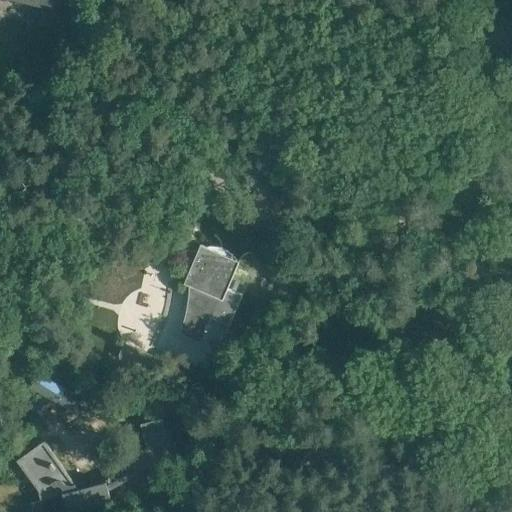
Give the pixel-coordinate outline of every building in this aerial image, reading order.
[(16,0),(55,10),(57,0),(16,0)] [(495,43),(511,54),(511,20),(503,15),(492,32),(499,37),(495,43)] [(190,294),(186,314),(185,319),(184,324),(181,329),(180,333),(202,342),(207,331),(208,332),(211,325),(210,325),(213,317),(232,324),(245,293),(230,287),(240,261),(202,245),(196,259),(188,260),(189,264),(190,268),(190,273),(190,279),(190,286),(190,290),(190,294)] [(160,358),(124,343),(122,349),(120,356),(123,367),(129,373),(136,376),(145,376),(152,372),(156,368),(160,358)] [(82,398),(40,372),(31,388),(73,413),(82,398)] [(182,458),(177,440),(171,442),(168,430),(163,431),(160,422),(141,426),(146,448),(128,453),(133,471),(182,458)] [(69,511),(112,501),(107,482),(80,488),(44,441),(17,460),(39,490),(42,499),(63,492),(68,511),(69,511)]
